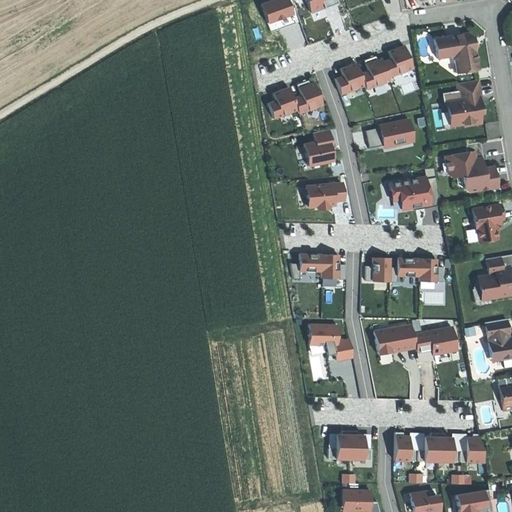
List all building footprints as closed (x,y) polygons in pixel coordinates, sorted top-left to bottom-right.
[(270,32),(295,23),(285,0),(271,0),(260,4),(270,32)] [(306,0),(310,12),(336,3),(335,0),(306,0)] [(321,34),(307,37),(308,41),(334,35),(330,18),(318,21),(321,34)] [(454,59),(457,73),(478,69),(475,51),(473,35),(467,33),(433,38),(437,58),(450,56),(454,59)] [(382,61),(388,76),(412,68),(404,45),(388,51),(390,58),(382,61)] [(375,56),(363,60),(367,71),(359,73),(364,85),(365,89),(389,80),(388,76),(382,61),(381,58),(376,60),(375,56)] [(334,79),(340,94),(364,85),(359,73),(356,63),(339,69),(342,76),(334,79)] [(300,95),(292,98),(296,109),(298,113),(322,104),(314,82),(309,84),(307,80),(296,84),(300,95)] [(478,80),(455,83),(456,90),(441,92),(443,105),(446,105),(447,111),(454,117),(456,126),(463,125),(463,123),(471,122),(471,124),(479,122),(478,113),(480,112),(479,107),(477,107),(475,97),(478,97),(480,97),(478,80)] [(292,98),(288,87),(272,93),(275,100),(267,103),(272,118),(296,109),(292,98)] [(454,117),(447,111),(449,127),(456,126),(454,117)] [(409,118),(378,124),(379,126),(379,128),(389,126),(389,123),(409,119),(409,118)] [(379,128),(383,145),(413,139),(409,119),(389,123),(389,126),(379,128)] [(368,148),(383,145),(379,128),(365,131),(368,148)] [(303,144),(307,166),(333,160),(331,151),(329,151),(328,145),(329,145),(332,144),(328,129),(313,132),(315,142),(303,144)] [(383,148),(413,142),(413,139),(383,145),(383,148)] [(480,142),(465,144),(466,152),(444,156),(446,174),(451,176),(456,176),(462,175),(463,187),(463,189),(467,191),(494,188),(494,184),(496,183),(495,174),(494,167),(482,169),(481,158),(482,158),(480,142)] [(440,205),(436,177),(426,179),(426,177),(389,183),(392,200),(399,199),(401,209),(412,207),(423,205),(423,208),(440,205)] [(341,183),(306,186),(308,207),(317,206),(317,209),(328,208),(328,205),(328,203),(333,202),(333,200),(343,200),(341,183)] [(476,228),(478,242),(497,239),(496,229),(500,224),(499,221),(499,219),(503,218),(500,203),(472,208),(475,228),(476,228)] [(298,271),(299,271),(321,271),(320,278),(337,278),(338,264),(338,255),(331,254),(312,254),(299,254),(299,263),(298,271)] [(511,254),(500,257),(501,264),(504,264),(505,268),(510,268),(511,267),(511,254)] [(372,266),(372,281),(389,281),(389,267),(389,258),(382,258),(372,257),(372,266)] [(500,257),(485,259),(488,275),(478,277),(479,289),(489,297),(490,298),(511,293),(511,280),(510,271),(501,273),(500,270),(502,270),(502,269),(501,264),(500,257)] [(418,281),(435,281),(436,266),(436,259),(432,259),(407,258),(399,258),(399,267),(396,267),(396,276),(418,276),(418,281)] [(299,279),(299,271),(298,271),(299,263),(289,263),(292,279),(299,279)] [(501,264),(502,269),(502,270),(500,270),(501,273),(510,271),(510,268),(505,268),(504,264),(501,264)] [(505,320),(483,323),(486,337),(490,337),(507,334),(505,320)] [(308,324),(308,336),(317,336),(317,344),(324,344),(326,355),(334,353),(336,360),(352,357),(349,339),(337,342),(337,325),(308,324)] [(414,348),(410,324),(372,330),(376,355),(414,348)] [(452,327),(413,334),(416,351),(430,349),(432,355),(456,350),(452,327)] [(511,357),(511,337),(508,338),(507,334),(490,337),(491,342),(487,342),(490,361),(502,359),(511,357)] [(308,344),(317,344),(317,336),(308,336),(308,344)] [(511,366),(511,357),(502,359),(503,368),(511,366)] [(511,376),(496,379),(498,388),(511,386),(511,376)] [(511,386),(498,388),(501,410),(511,408),(511,403),(511,386)] [(335,448),(327,448),(327,459),(348,459),(349,431),(341,431),(341,434),(338,434),(335,434),(335,448)] [(370,459),(370,449),(362,449),(362,435),(360,435),(357,435),(357,431),(349,431),(348,459),(370,459)] [(414,461),(414,450),(408,450),(408,436),(405,436),(402,436),(402,432),(394,432),(394,460),(414,461)] [(426,436),(423,436),(423,450),(417,450),(417,461),(436,461),(437,433),(430,433),(430,436),(426,436)] [(444,433),(437,433),(436,461),(456,462),(456,451),(450,451),(451,437),(447,437),(444,437),(444,433)] [(469,437),(466,437),(465,451),(460,451),(459,462),(483,462),(478,434),(472,434),(472,437),(469,437)] [(363,509),(368,510),(369,510),(369,501),(369,490),(342,489),(342,505),(351,506),(351,509),(363,509)] [(491,511),(488,489),(455,495),(458,511),(459,511),(491,511)] [(439,511),(436,495),(428,496),(427,490),(409,493),(412,511),(423,510),(423,511),(439,511)] [(379,511),(377,501),(369,501),(369,510),(368,510),(368,511),(379,511)]
